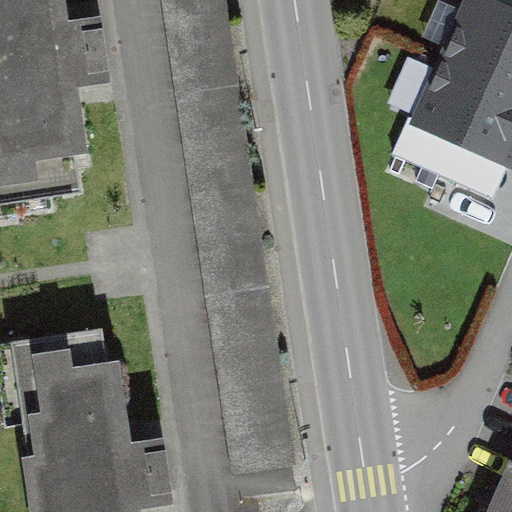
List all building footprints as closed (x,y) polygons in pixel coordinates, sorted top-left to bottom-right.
[(0,0),(0,218),(49,211),(47,199),(77,194),(48,0),(0,0)] [(219,0),(159,0),(230,474),(289,465),(219,0)] [(511,12),(483,0),(472,0),(418,123),(511,164),(511,12)] [(105,72),(99,31),(79,34),(85,75),(105,72)] [(124,511),(103,366),(99,342),(33,352),(38,388),(14,391),(31,511),(124,511)] [(162,451),(141,454),(147,496),(168,492),(162,451)] [(511,511),(511,477),(502,473),(486,511),(511,511)]
